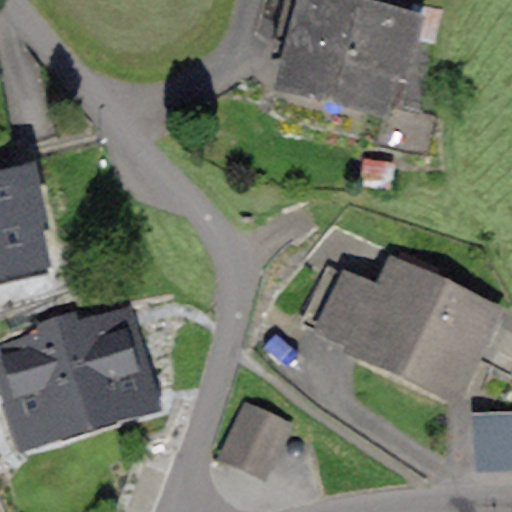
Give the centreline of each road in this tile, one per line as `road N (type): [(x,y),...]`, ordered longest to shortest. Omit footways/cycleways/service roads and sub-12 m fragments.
road 1 (residential): [(123,122),(216,234),(235,281),(226,344),(174,511)]
road 2 (residential): [(270,0),(254,39),(123,122)]
road 3 (residential): [(21,0),(123,122)]
